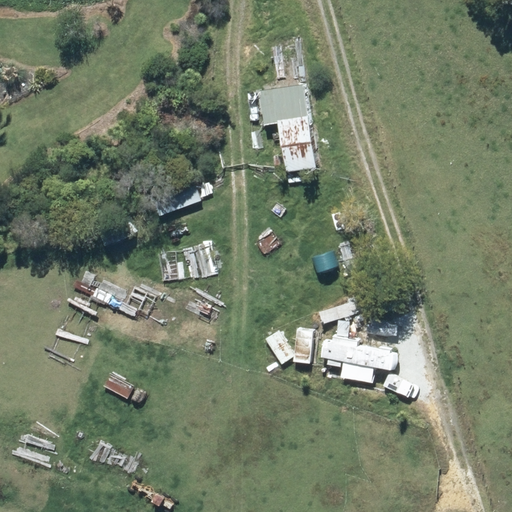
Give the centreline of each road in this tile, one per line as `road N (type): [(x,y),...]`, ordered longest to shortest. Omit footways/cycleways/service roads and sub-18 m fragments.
road 1 (track): [(476,511),(321,0)]
road 2 (track): [(247,0),(231,113),(248,209),(236,382)]
